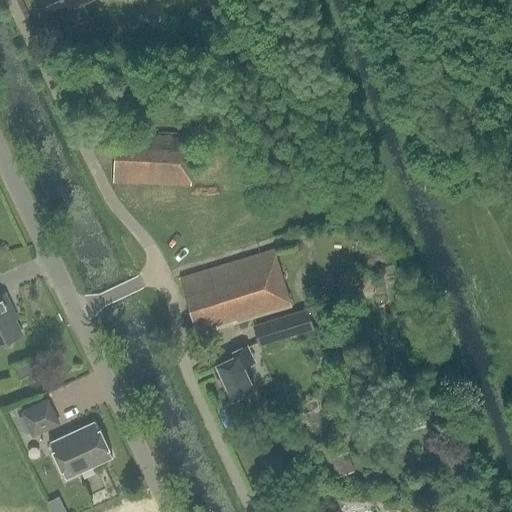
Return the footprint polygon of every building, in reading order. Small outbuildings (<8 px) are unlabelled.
[(93,0),(45,0),(54,18),(93,0)] [(121,181),(198,183),(199,133),(122,130),(121,181)] [(216,329),(235,324),(235,325),(291,308),(274,251),(180,279),(196,330),(215,324),(216,329)] [(9,346),(12,339),(21,334),(10,311),(12,310),(5,294),(0,296),(0,344),(3,343),(9,346)] [(315,331),(308,309),(254,327),(261,348),(315,331)] [(246,345),(232,352),(234,356),(216,364),(218,369),(214,371),(218,379),(222,377),(232,399),(254,389),(241,362),(252,357),(246,345)] [(37,360),(16,370),(21,380),(41,370),(37,360)] [(60,425),(49,400),(21,412),(23,417),(15,421),(20,433),(26,431),(27,435),(31,433),(33,437),(60,425)] [(52,442),(68,476),(110,456),(94,422),(52,442)] [(354,449),(336,455),(343,475),(361,468),(354,449)] [(73,511),(67,495),(56,500),(60,511),(73,511)]
